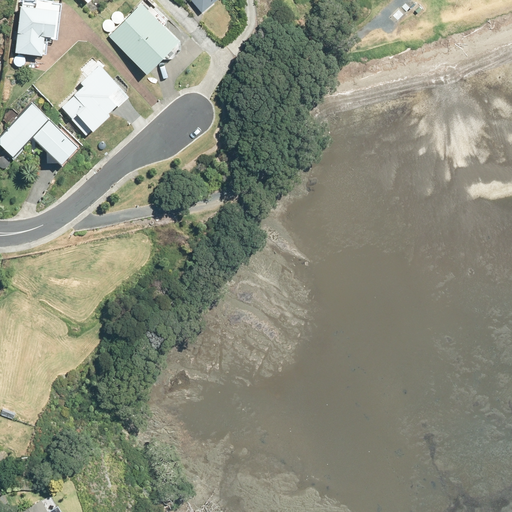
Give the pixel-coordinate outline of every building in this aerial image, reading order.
[(192,0),(202,11),(214,0),(192,0)] [(142,3),(110,36),(149,73),(181,41),(142,3)] [(22,5),(17,52),(43,55),(46,34),(56,36),(59,9),(22,5)] [(33,136),(63,165),(79,146),(33,103),(1,137),(1,144),(14,156),(33,136)] [(50,511),(42,498),(18,511),(50,511)]
